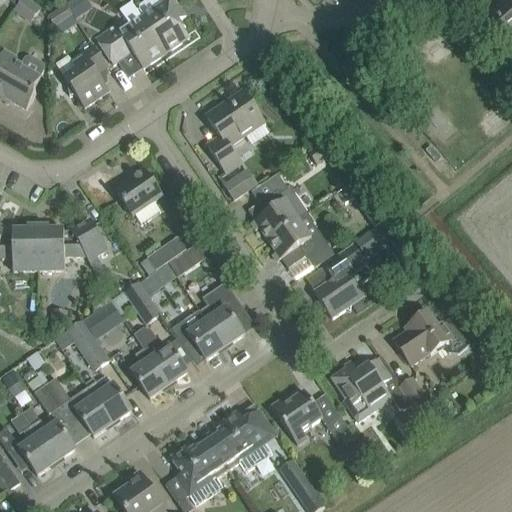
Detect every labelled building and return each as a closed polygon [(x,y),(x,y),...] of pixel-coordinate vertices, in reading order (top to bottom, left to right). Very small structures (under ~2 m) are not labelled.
[(5,0),(17,9),(21,4),(23,0),(5,0)] [(29,26),(40,14),(40,13),(24,0),(23,0),(21,4),(17,9),(13,14),(29,26)] [(75,23),(92,11),(84,0),(78,0),(65,8),(75,23)] [(172,0),(163,6),(159,0),(148,0),(139,6),(138,11),(144,20),(142,21),(166,56),(189,41),(178,24),(186,19),(172,0)] [(511,0),(508,3),(507,2),(490,16),(511,41),(511,0)] [(75,23),(65,8),(47,20),(54,30),(55,32),(64,26),(66,29),(75,23)] [(166,56),(142,21),(130,29),(125,21),(96,41),(114,67),(121,62),(119,58),(129,51),(143,72),(166,56)] [(77,72),(64,81),(67,85),(69,99),(75,98),(84,111),(109,95),(98,78),(107,72),(108,71),(90,45),(79,53),(84,60),(74,67),(77,72)] [(19,69),(14,65),(16,61),(3,53),(0,59),(0,103),(7,107),(9,104),(26,114),(36,96),(32,94),(44,73),(44,66),(30,58),(24,61),(19,69)] [(387,109),(396,102),(388,93),(380,100),(387,109)] [(226,176),(240,166),(228,150),(264,126),(243,96),(207,120),(221,141),(207,150),(226,176)] [(316,168),(338,153),(330,141),(308,156),(316,168)] [(233,203),(250,192),(258,186),(249,173),(224,190),(233,203)] [(141,228),(160,215),(153,204),(161,199),(145,175),(115,195),(127,211),(132,219),(134,217),(141,228)] [(357,183),(349,188),(337,197),(344,205),(345,207),(354,201),(361,211),(372,203),(357,183)] [(284,204),(278,194),(248,214),(267,243),(298,223),(285,204),(284,204)] [(267,243),(276,255),(281,263),(281,262),(288,272),(301,263),(306,260),(314,272),(334,258),(313,227),(314,226),(307,216),(298,223),(267,243)] [(365,259),(396,238),(387,224),(356,245),(365,259)] [(98,282),(107,277),(96,259),(107,253),(101,242),(92,225),(72,235),(85,259),(98,282)] [(64,236),(64,234),(49,233),(49,229),(27,230),(27,234),(12,234),(12,237),(4,237),(0,244),(0,260),(12,261),(13,274),(65,273),(64,260),(85,259),(72,235),(64,236)] [(156,274),(169,264),(186,253),(177,240),(147,261),(156,274)] [(332,322),(366,299),(360,290),(373,281),(353,251),(324,270),(333,283),(315,296),(332,322)] [(153,277),(140,286),(148,299),(162,289),(153,277)] [(146,328),(161,318),(148,299),(140,286),(139,285),(124,295),(146,328)] [(225,351),(244,338),(229,316),(241,308),(225,286),(202,301),(207,309),(200,314),(225,351)] [(225,351),(200,314),(172,333),(182,349),(191,342),(205,364),(225,351)] [(438,329),(429,315),(410,328),(412,331),(393,344),(412,371),(445,348),(450,355),(459,356),(467,349),(448,326),(445,328),(443,325),(438,329)] [(109,363),(95,344),(96,343),(83,323),(55,343),(62,353),(73,345),(94,374),(109,363)] [(164,353),(150,333),(143,332),(134,338),(144,352),(143,352),(168,389),(188,376),(176,359),(169,349),(164,353)] [(149,402),(168,389),(143,352),(135,358),(142,368),(131,376),(138,386),(149,402)] [(410,410),(379,362),(358,376),(353,370),(348,373),(347,371),(331,382),(346,403),(344,404),(355,421),(358,426),(392,403),(398,412),(405,413),(410,410)] [(12,375),(1,382),(8,392),(7,392),(13,400),(24,393),(12,375)] [(88,377),(81,382),(87,391),(112,428),(131,414),(120,398),(113,388),(108,381),(104,379),(96,385),(94,386),(88,377)] [(29,385),(27,386),(50,418),(51,418),(57,426),(66,420),(46,390),(37,379),(29,385)] [(438,419),(413,382),(399,390),(424,427),(426,431),(436,424),(434,421),(438,419)] [(46,390),(66,420),(75,414),(92,439),(93,441),(112,428),(87,391),(70,403),(56,383),(46,390)] [(312,407),(304,395),(280,411),(277,406),(271,410),(282,427),(297,448),(307,441),(302,435),(321,422),(336,444),(342,440),(347,448),(355,442),(350,434),(336,414),(325,398),(312,407)] [(208,445),(228,474),(240,467),(244,472),(247,470),(248,472),(255,468),(253,465),(260,461),(261,463),(268,458),(267,456),(271,454),(253,429),(248,432),(237,415),(222,426),(223,429),(217,434),(219,437),(208,445)] [(40,423),(31,429),(56,466),(75,453),(74,451),(57,426),(56,427),(47,433),(40,423)] [(30,445),(19,452),(26,462),(37,479),(56,466),(31,429),(23,435),(30,445)] [(0,443),(8,455),(18,448),(7,432),(0,437),(0,443)] [(217,483),(228,474),(208,445),(197,453),(194,449),(187,454),(185,451),(170,461),(181,478),(176,481),(193,506),(197,504),(199,506),(206,501),(204,499),(211,494),(212,496),(219,492),(218,490),(220,488),(217,483)] [(0,481),(8,494),(20,487),(0,456),(0,481)] [(319,511),(324,509),(293,462),(279,472),(304,509),(305,511),(319,511)] [(163,511),(161,508),(162,508),(142,480),(114,499),(122,511),(163,511)] [(193,511),(186,501),(178,507),(180,511),(193,511)]
